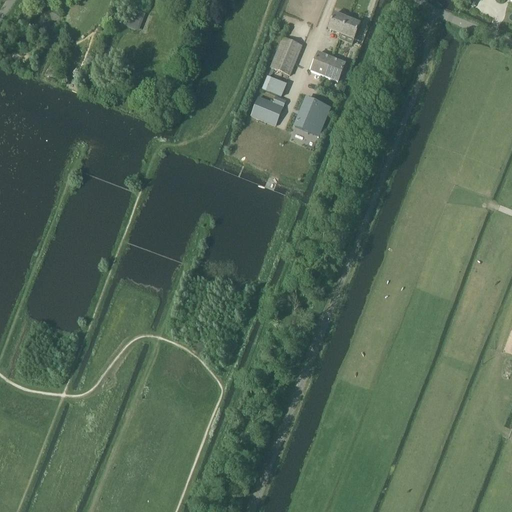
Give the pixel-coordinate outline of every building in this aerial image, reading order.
[(334,15),(328,30),(341,36),(347,20),(334,15)] [(354,41),(360,25),(347,20),(341,36),(354,41)] [(289,78),(301,48),(282,40),(270,70),(289,78)] [(317,55),(309,74),(323,79),(331,61),(317,55)] [(337,85),(345,67),(331,61),(323,79),(337,85)] [(267,81),(265,81),(261,91),(281,99),(286,87),(268,79),(267,81)] [(272,106),(258,100),(251,118),(275,128),(282,110),(285,102),(275,98),(272,106)] [(305,100),(294,129),(319,138),(329,110),(305,100)]
